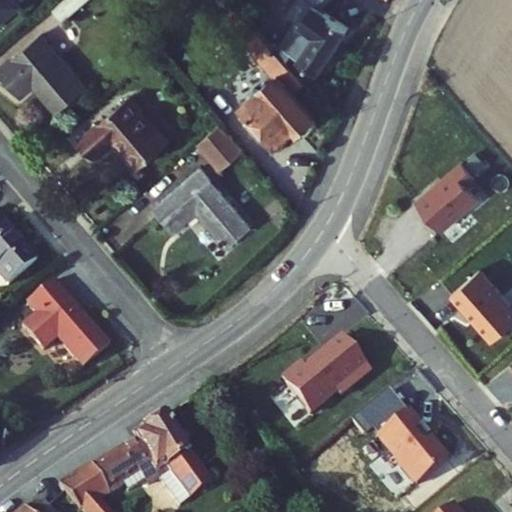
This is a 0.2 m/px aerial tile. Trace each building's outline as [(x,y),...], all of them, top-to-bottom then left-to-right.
[(0,0),(0,29),(22,11),(12,0),(0,0)] [(358,45),(315,22),(309,35),(327,45),(320,59),(299,49),(293,60),(299,64),(295,77),(331,94),(358,45)] [(47,44),(4,81),(27,107),(41,95),(63,121),(92,96),(47,44)] [(287,93),(254,123),(266,136),(262,139),(274,153),(280,150),(288,161),(302,148),(308,155),(313,151),(321,159),(330,153),(321,143),(327,139),(319,132),(322,130),(301,107),(313,97),(295,77),(272,50),(257,61),(287,93)] [(140,109),(84,155),(98,171),(119,155),(143,183),(177,154),(140,109)] [(226,135),(204,154),(223,177),(246,158),(226,135)] [(481,160),(435,200),(460,228),(498,195),(486,181),(494,174),(481,160)] [(205,179),(159,219),(179,243),(202,223),(232,258),(256,237),(205,179)] [(0,230),(0,284),(12,299),(41,275),(6,233),(4,235),(0,230)] [(511,280),(500,267),(471,293),(511,338),(511,280)] [(57,295),(15,331),(38,357),(56,342),(82,372),(105,350),(57,295)] [(319,364),(300,381),(329,415),(356,393),(359,397),(389,371),(360,337),(323,368),(319,364)] [(428,412),(398,439),(420,464),(419,466),(436,485),(438,484),(439,485),(469,459),(428,412)] [(182,476),(204,504),(227,487),(203,454),(206,450),(205,444),(201,439),(195,438),(193,440),(178,420),(149,441),(151,445),(110,476),(106,471),(80,490),(96,511),(100,511),(150,476),(160,491),(182,476)]
